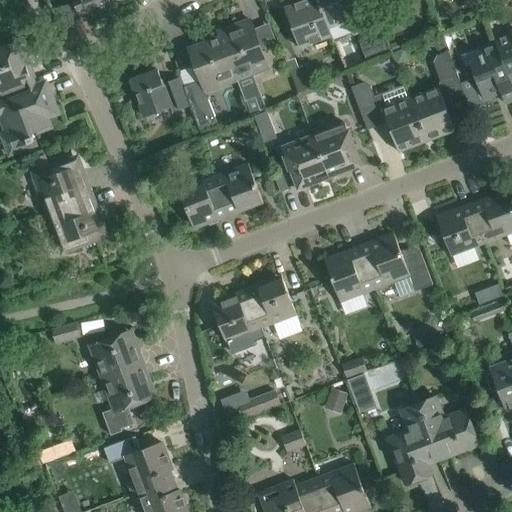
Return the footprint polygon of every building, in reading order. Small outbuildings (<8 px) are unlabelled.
[(82,0),(74,3),(50,9),(62,26),(80,20),(79,15),(99,7),(98,6),(110,2),(109,0),(82,0)] [(302,0),(303,0),(284,7),(299,47),(331,35),(328,27),(318,0),(302,0)] [(318,0),(328,27),(359,15),(353,0),(318,0)] [(250,19),(218,32),(220,37),(237,80),(268,68),(250,19)] [(511,33),(511,32),(495,38),(496,43),(511,81),(511,33)] [(389,51),(384,36),(361,44),(366,59),(389,51)] [(220,37),(189,49),(196,67),(205,92),(237,80),(220,37)] [(480,55),(478,56),(480,61),(470,65),(476,80),(483,99),(501,92),(505,103),(511,99),(511,81),(496,43),(478,49),(480,55)] [(21,60),(15,44),(0,50),(0,103),(44,87),(44,86),(32,90),(28,78),(33,76),(26,58),(21,60)] [(441,82),(456,76),(447,52),(436,56),(434,62),(441,82)] [(316,86),(307,64),(298,67),(290,70),(299,93),(316,86)] [(180,77),(163,83),(158,70),(131,80),(145,117),(171,107),(173,112),(191,105),(180,77)] [(196,82),(184,87),(201,132),(218,125),(208,99),(203,101),(196,82)] [(361,111),(377,105),(374,94),(371,86),(364,82),(351,86),(358,105),(359,106),(361,111)] [(444,101),(438,86),(425,92),(410,97),(423,131),(424,134),(426,141),(455,130),(448,111),(444,101)] [(44,87),(0,103),(0,122),(8,142),(28,135),(47,128),(44,119),(55,115),(44,87)] [(251,113),(259,110),(254,97),(246,101),(251,113)] [(394,103),(382,108),(387,122),(388,123),(392,133),(399,151),(426,141),(424,134),(423,131),(410,97),(394,103)] [(277,139),(267,112),(254,116),(265,143),(277,139)] [(313,134),(317,145),(324,164),(329,178),(361,165),(354,146),(355,146),(346,122),(313,134)] [(280,147),(283,155),(282,155),(288,171),(290,170),(298,189),(329,178),(324,164),(317,145),(313,134),(280,147)] [(38,175),(30,177),(37,196),(39,195),(41,199),(46,213),(68,205),(76,202),(71,189),(89,183),(82,163),(76,160),(57,168),(53,157),(42,161),(46,172),(38,175)] [(263,202),(260,194),(248,163),(213,176),(225,206),(235,202),(239,212),(263,202)] [(194,229),(218,219),(215,210),(225,206),(213,176),(179,189),(194,229)] [(481,199),(485,209),(475,213),(486,243),(511,233),(511,206),(506,190),(481,199)] [(68,205),(46,213),(49,220),(56,238),(62,241),(67,253),(105,238),(107,232),(98,208),(81,215),(76,202),(68,205)] [(465,217),(461,207),(436,216),(452,256),(486,243),(475,213),(465,217)] [(369,242),(373,251),(363,255),(374,286),(408,272),(414,288),(432,281),(418,242),(400,249),(394,232),(369,242)] [(352,259),(349,249),(324,259),(340,299),(374,286),(363,255),(352,259)] [(276,284),(273,278),(246,288),(261,328),(296,314),(284,281),(276,284)] [(502,297),(498,285),(488,288),(493,300),(502,297)] [(223,304),(214,308),(227,341),(228,340),(231,348),(236,350),(251,344),(253,339),(251,332),(261,328),(246,288),(220,298),(223,304)] [(506,308),(502,299),(470,311),(474,320),(506,308)] [(81,336),(77,322),(52,329),(56,343),(81,336)] [(135,338),(130,340),(126,331),(89,345),(102,379),(145,363),(135,338)] [(491,367),(493,373),(486,376),(491,391),(499,388),(507,409),(511,406),(511,350),(504,354),(507,361),(491,367)] [(145,363),(102,379),(112,407),(102,411),(111,434),(123,429),(122,427),(136,422),(130,407),(148,400),(143,387),(152,383),(145,363)] [(218,394),(235,400),(243,379),(225,373),(218,394)] [(364,374),(348,380),(360,412),(376,406),(364,374)] [(287,385),(258,396),(239,403),(245,418),(293,400),(287,385)] [(466,409),(444,418),(436,396),(418,403),(438,454),(454,448),(456,453),(479,444),(466,409)] [(418,403),(400,409),(409,431),(388,439),(399,464),(406,483),(433,473),(427,458),(438,454),(418,403)] [(288,452),(306,445),(300,430),(282,437),(288,452)] [(129,483),(134,495),(174,480),(169,469),(172,468),(163,442),(144,449),(140,451),(131,454),(126,457),(135,481),(129,483)] [(121,458),(115,443),(104,447),(109,463),(121,458)] [(356,511),(370,507),(363,488),(354,463),(317,477),(325,498),(330,511),(342,506),(344,511),(356,511)] [(265,511),(318,511),(315,502),(325,498),(317,477),(295,485),(293,480),(265,490),(271,504),(263,507),(265,511)] [(174,480),(134,495),(138,507),(144,505),(146,511),(188,511),(181,490),(178,491),(174,480)]
